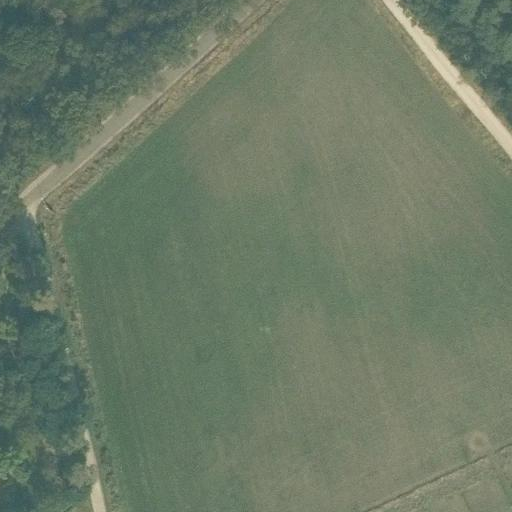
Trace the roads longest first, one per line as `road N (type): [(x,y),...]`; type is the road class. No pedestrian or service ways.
road 1 (unclassified): [(103,511),(34,208)]
road 2 (unclassified): [(34,208),(264,0)]
road 3 (track): [(511,139),(398,0)]
